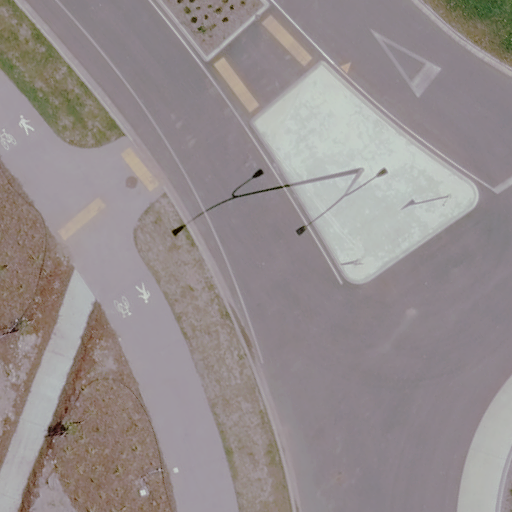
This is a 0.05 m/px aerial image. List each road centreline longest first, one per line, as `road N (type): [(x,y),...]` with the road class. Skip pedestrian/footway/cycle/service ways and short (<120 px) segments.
road 1 (secondary): [(387,467),(189,125),(78,0)]
road 2 (secondary): [(387,467),(418,369),(480,287),(511,265)]
road 3 (secondary): [(326,0),(468,109),(511,131)]
